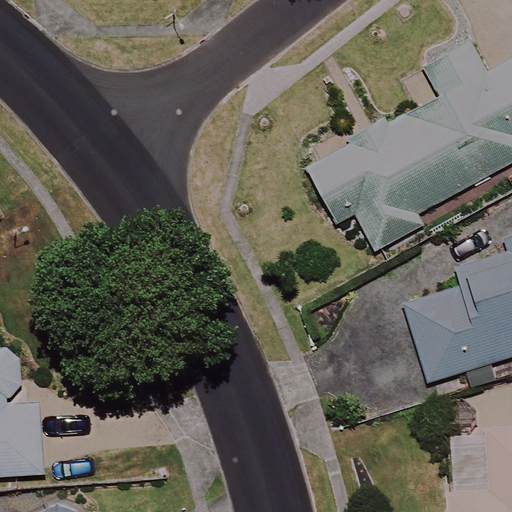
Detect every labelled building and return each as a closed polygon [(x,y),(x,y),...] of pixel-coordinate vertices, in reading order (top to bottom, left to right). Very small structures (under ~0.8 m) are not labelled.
[(511,62),(485,76),(470,46),(426,67),(441,97),(309,162),(338,223),(358,213),(377,252),(429,227),(420,208),(511,163),(511,62)] [(511,356),(511,237),(511,238),(511,239),(511,253),(458,270),(464,287),(406,305),(431,382),(511,356)] [(0,353),(0,475),(41,473),(33,352),(0,353)] [(511,511),(511,428),(486,430),(489,489),(450,490),(450,511),(511,511)] [(78,511),(73,500),(46,511),(78,511)]
